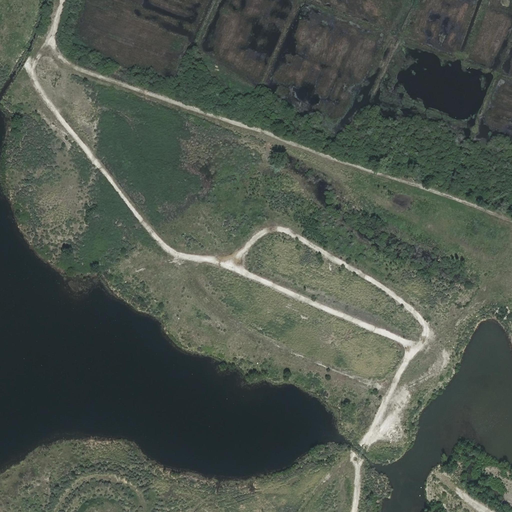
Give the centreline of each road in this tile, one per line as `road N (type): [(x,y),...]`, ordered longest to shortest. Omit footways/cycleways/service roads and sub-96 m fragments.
road 1 (track): [(360,448),(409,347),(223,262),(168,249),(30,68),(49,41),(61,0)]
road 2 (track): [(49,41),(83,69),(511,217)]
